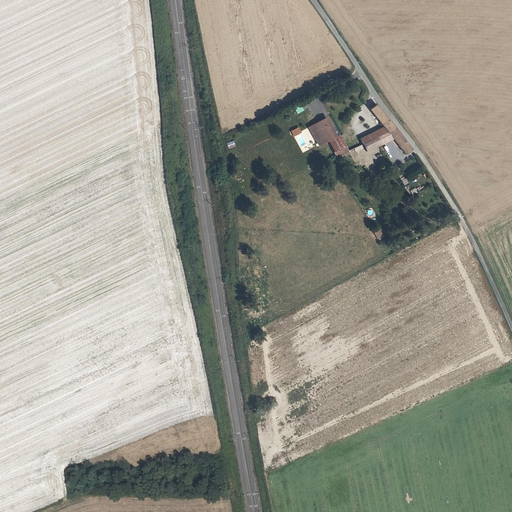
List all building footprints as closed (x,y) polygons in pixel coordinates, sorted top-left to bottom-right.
[(369,109),(376,104),(372,97),(364,101),(369,109)] [(394,130),(376,107),(370,112),(383,129),(359,140),(362,146),(376,139),(376,141),(388,135),(394,130)] [(326,118),(317,123),(324,136),(333,132),(336,130),(329,116),(326,118)] [(324,136),(317,123),(308,128),(318,147),(327,142),(324,136)] [(299,134),(297,129),(290,133),(292,137),(299,134)] [(394,130),(388,135),(392,141),(405,157),(412,152),(394,130)] [(327,142),(333,152),(342,148),(333,132),(324,136),(327,142)] [(376,141),(380,146),(392,141),(388,135),(376,141)] [(376,139),(362,146),(366,154),(368,154),(367,152),(378,147),(375,141),(376,141),(376,139)] [(233,141),(226,143),(228,149),(235,147),(233,141)] [(302,152),(308,149),(305,143),(299,146),(302,152)] [(334,154),(346,149),(345,146),(342,148),(333,152),(334,154)] [(336,157),(336,158),(348,153),(348,152),(346,149),(334,154),(336,157)] [(403,173),(409,180),(424,170),(418,162),(403,173)] [(404,176),(400,178),(404,186),(408,183),(404,176)] [(378,240),(384,237),(380,229),(374,232),(378,240)]
